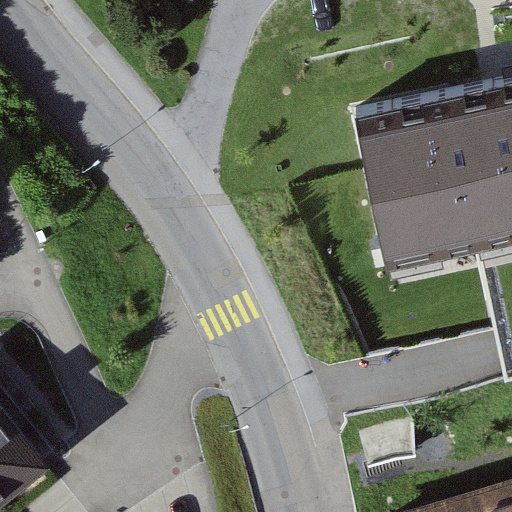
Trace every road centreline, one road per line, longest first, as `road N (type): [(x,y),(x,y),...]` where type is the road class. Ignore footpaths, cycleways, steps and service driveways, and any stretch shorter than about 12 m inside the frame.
road 1 (residential): [(0,212),(115,459),(156,404),(188,335),(229,316)]
road 2 (residential): [(229,316),(151,171),(0,5)]
road 3 (residential): [(296,511),(269,406),(229,316)]
